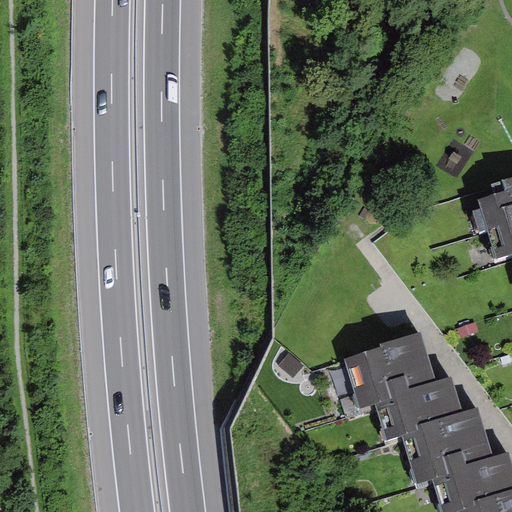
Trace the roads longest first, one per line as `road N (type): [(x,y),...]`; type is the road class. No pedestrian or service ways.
road 1 (motorway): [(112,0),(116,278),(137,511)]
road 2 (motorway): [(187,511),(166,275),(162,0)]
